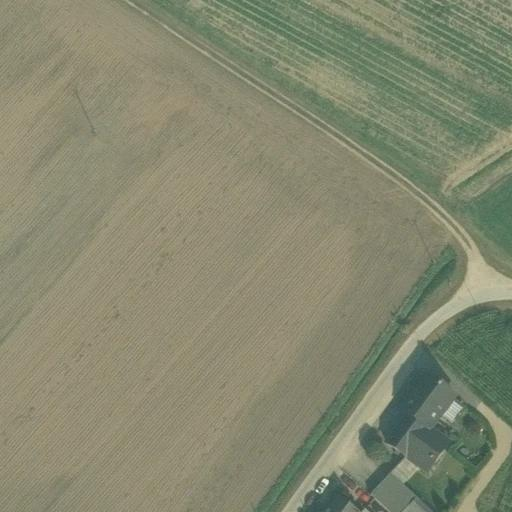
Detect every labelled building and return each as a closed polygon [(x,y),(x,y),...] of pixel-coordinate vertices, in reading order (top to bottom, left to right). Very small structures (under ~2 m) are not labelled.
[(428,432),(431,431),(440,420),(454,401),(456,398),(428,377),(402,413),(407,417),(387,445),(406,459),(407,460),(428,432)] [(467,411),(454,401),(440,420),(453,429),(467,411)] [(449,445),(431,431),(428,432),(407,460),(418,468),(427,475),(449,445)] [(406,459),(390,475),(401,486),(418,468),(407,460),(406,459)] [(429,511),(401,486),(390,475),(370,497),(386,511),(429,511)] [(355,511),(339,499),(328,511),(355,511)]
